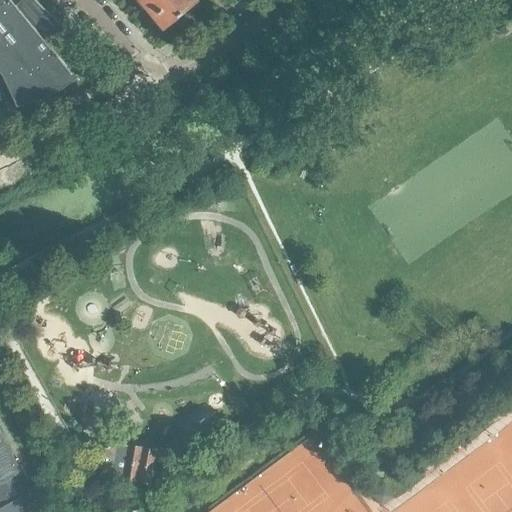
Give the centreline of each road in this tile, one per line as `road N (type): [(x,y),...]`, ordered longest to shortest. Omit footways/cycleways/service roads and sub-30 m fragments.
road 1 (residential): [(0,161),(157,82)]
road 2 (residential): [(157,82),(282,0)]
